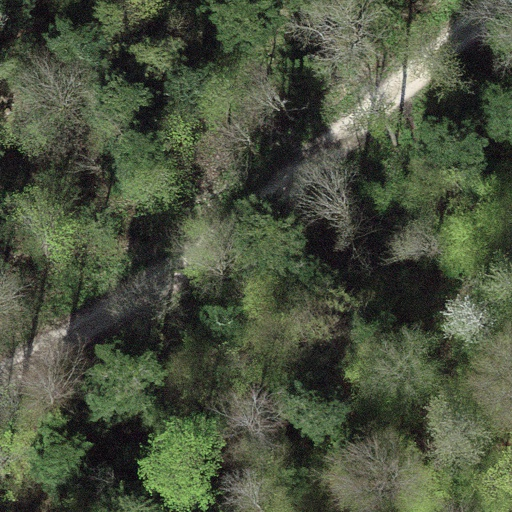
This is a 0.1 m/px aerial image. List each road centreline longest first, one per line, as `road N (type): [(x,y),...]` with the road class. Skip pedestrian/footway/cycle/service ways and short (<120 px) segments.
road 1 (track): [(397,88),(202,244),(0,374)]
road 2 (track): [(496,0),(397,88)]
